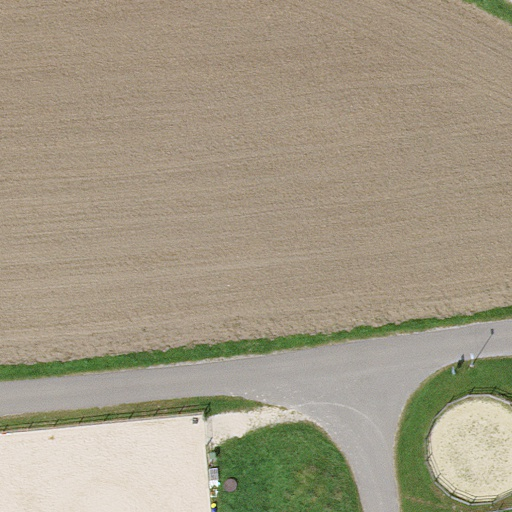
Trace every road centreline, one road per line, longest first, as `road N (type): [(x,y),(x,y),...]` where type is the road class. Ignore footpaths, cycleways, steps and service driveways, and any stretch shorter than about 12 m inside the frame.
road 1 (track): [(363,352),(0,385)]
road 2 (track): [(363,352),(392,511)]
road 3 (residential): [(511,332),(363,352)]
